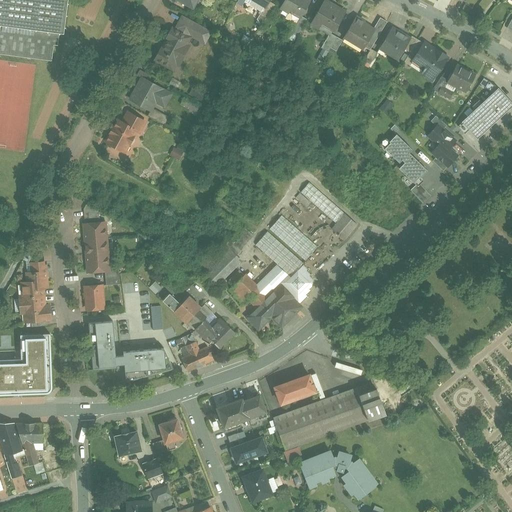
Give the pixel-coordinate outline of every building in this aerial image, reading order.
[(68,0),(0,0),(0,54),(52,61),(54,45),(58,46),(60,33),(64,34),(68,0)] [(311,0),(310,0),(285,0),(281,8),(289,13),(291,10),(301,16),(302,16),(306,9),(305,8),(310,1),(311,0)] [(324,1),(311,24),(319,28),(322,22),(335,30),(346,12),(334,5),(334,6),(324,1)] [(275,5),(270,2),(269,3),(267,6),(265,4),(263,6),(262,8),(259,13),(267,18),(275,5)] [(211,32),(182,16),(175,29),(190,38),(194,32),(207,39),(211,32)] [(301,16),(291,33),(297,36),(307,19),(302,16),(301,16)] [(357,17),(344,37),(345,38),(347,36),(364,46),(363,49),(364,49),(365,47),(375,30),(374,29),(365,23),(366,22),(357,17)] [(375,30),(365,47),(371,50),(371,49),(388,21),(381,17),(374,29),(375,30)] [(175,29),(173,28),(156,60),(171,68),(174,62),(179,65),(189,46),(187,44),(190,38),(175,29)] [(410,39),(392,28),(380,48),(399,59),(405,49),(411,39),(410,39)] [(330,33),(322,48),(329,52),(331,48),(337,37),(330,33)] [(418,39),(412,36),(410,39),(411,39),(405,49),(410,53),(418,40),(418,39)] [(343,40),(337,37),(331,48),(337,51),(343,40)] [(410,53),(404,62),(410,66),(413,60),(424,45),(418,40),(410,53)] [(440,53),(425,44),(424,45),(413,60),(425,68),(422,73),(424,74),(433,79),(448,57),(441,51),(440,53)] [(371,50),(364,61),(370,64),(378,52),(371,49),(371,50)] [(476,75),(457,65),(449,80),(448,81),(449,82),(467,92),(476,75)] [(152,76),(140,70),(137,75),(142,78),(149,81),(152,76)] [(442,76),(433,89),(439,92),(442,86),(446,88),(449,82),(448,81),(449,80),(442,76)] [(149,81),(142,78),(130,99),(151,110),(158,98),(166,103),(171,94),(162,89),(163,89),(149,81)] [(472,141),(511,106),(511,102),(506,96),(494,89),(490,84),(480,79),(472,93),(479,101),(470,108),(469,110),(455,122),(472,141)] [(446,88),(442,86),(439,92),(450,99),(454,93),(446,88)] [(169,117),(155,109),(151,117),(165,125),(169,117)] [(145,121),(129,112),(123,122),(137,131),(140,132),(145,121)] [(447,126),(436,116),(431,121),(437,126),(438,125),(443,130),(447,126)] [(123,122),(119,120),(114,128),(113,127),(113,128),(111,132),(110,133),(111,134),(107,142),(124,151),(128,144),(130,145),(130,144),(133,143),(135,140),(135,137),(135,136),(134,136),(137,131),(123,122)] [(443,130),(438,125),(437,126),(429,136),(439,145),(433,152),(437,156),(448,166),(458,156),(449,148),(456,141),(443,130)] [(386,139),(378,147),(392,160),(394,158),(399,163),(402,160),(405,163),(399,169),(416,185),(418,183),(420,185),(424,181),(421,178),(428,171),(410,153),(413,150),(396,135),(389,142),(386,139)] [(448,166),(437,156),(433,161),(444,171),(448,166)] [(345,214),(310,183),(301,192),(337,224),(345,215),(345,214)] [(416,185),(410,191),(423,204),(431,196),(420,185),(418,183),(416,185)] [(260,224),(277,190),(267,186),(251,219),(260,224)] [(311,203),(300,194),(296,198),(307,208),(311,203)] [(99,211),(87,204),(84,209),(85,217),(100,216),(99,211)] [(318,247),(282,215),(270,229),(306,261),(318,247)] [(337,224),(332,230),(344,240),(357,225),(345,215),(337,224)] [(100,216),(85,217),(85,224),(100,223),(100,216)] [(85,224),(84,224),(86,240),(107,238),(106,222),(100,223),(85,224)] [(246,229),(235,243),(232,241),(228,246),(237,255),(254,235),(246,229)] [(304,263),(268,231),(256,245),(278,264),(292,277),(302,265),(304,263)] [(107,238),(86,240),(87,256),(109,254),(107,238)] [(223,241),(198,266),(212,280),(237,255),(228,246),(223,241)] [(40,253),(33,253),(28,263),(31,265),(33,265),(33,264),(41,263),(40,253)] [(109,254),(87,256),(88,272),(105,271),(110,270),(109,254)] [(41,263),(33,264),(33,265),(34,273),(28,274),(29,283),(37,283),(37,281),(47,280),(45,263),(41,263)] [(292,277),(278,264),(257,285),(268,297),(257,308),(247,317),(259,329),(266,322),(267,323),(268,322),(272,317),(277,322),(281,318),(284,321),(300,304),(308,296),(306,294),(314,286),(314,280),(310,276),(311,275),(302,265),(292,277)] [(119,269),(110,270),(105,271),(106,278),(120,277),(119,269)] [(245,275),(240,271),(229,282),(234,286),(230,290),(244,304),(249,300),(257,308),(268,297),(257,285),(246,274),(245,275)] [(120,277),(106,278),(107,285),(102,285),(102,286),(107,285),(121,284),(120,277)] [(29,283),(23,284),(24,298),(44,296),(43,288),(48,288),(47,280),(37,281),(37,283),(29,283)] [(154,281),(148,287),(153,293),(159,287),(154,281)] [(102,285),(86,287),(88,310),(104,308),(102,286),(102,285)] [(170,293),(163,301),(175,312),(182,304),(170,293)] [(24,298),(20,299),(21,313),(26,313),(36,312),(36,308),(45,307),(44,296),(24,298)] [(182,304),(175,312),(187,323),(199,311),(187,300),(182,304)] [(161,306),(152,307),(153,329),(163,328),(161,306)] [(45,307),(36,308),(36,312),(26,313),(26,322),(31,321),(46,320),(50,319),(49,307),(45,307)] [(199,311),(187,323),(195,330),(206,318),(199,311)] [(235,332),(222,319),(213,328),(208,323),(199,332),(206,339),(209,336),(217,343),(222,338),(226,342),(235,332)] [(113,321),(88,323),(93,370),(117,368),(117,365),(124,364),(126,382),(173,370),(164,348),(123,352),(123,355),(116,356),(113,321)] [(195,341),(192,333),(187,335),(191,344),(195,353),(200,350),(195,341)] [(21,359),(0,359),(0,395),(45,394),(48,394),(50,393),(51,391),(52,390),(52,387),(52,383),(50,334),(21,335),(21,359)] [(195,353),(191,344),(187,346),(191,355),(195,353)] [(200,350),(195,353),(202,365),(214,360),(208,347),(200,350)] [(191,355),(182,358),(188,371),(202,365),(195,353),(191,355)] [(310,375),(276,387),(281,403),(316,391),(310,375)] [(377,388),(277,425),(286,450),(386,414),(377,388)] [(260,395),(252,398),(258,415),(257,415),(259,419),(268,416),(260,395)] [(243,399),(218,408),(226,431),(243,425),(241,421),(257,415),(258,415),(252,398),(244,401),(243,399)] [(176,418),(170,419),(169,422),(160,424),(166,442),(167,442),(169,450),(176,448),(174,440),(183,437),(178,419),(176,418)] [(6,422),(3,423),(3,422),(0,423),(0,433),(5,454),(6,454),(9,466),(16,464),(13,453),(22,450),(15,422),(7,424),(6,422)] [(43,423),(17,423),(23,442),(34,442),(44,442),(44,425),(43,423)] [(130,431),(122,433),(123,435),(116,437),(121,455),(128,453),(129,455),(133,454),(133,452),(142,450),(137,432),(131,434),(130,431)] [(230,449),(235,462),(246,458),(265,451),(260,438),(230,449)] [(165,440),(153,443),(156,451),(157,454),(168,450),(165,440)] [(40,463),(34,442),(23,442),(30,466),(40,463)] [(299,447),(285,451),(289,461),(302,456),(299,447)] [(351,455),(340,452),(338,458),(336,457),(330,459),(332,466),(336,464),(340,465),(338,469),(343,471),(344,467),(348,468),(350,471),(356,467),(352,462),(349,461),(351,455)] [(328,456),(302,466),(310,487),(316,484),(316,482),(322,480),(323,482),(329,479),(327,474),(334,471),(332,466),(330,459),(328,456)] [(246,458),(235,462),(237,468),(248,464),(246,458)] [(159,462),(144,468),(149,479),(163,473),(159,462)] [(12,477),(22,474),(19,463),(16,464),(9,466),(12,477)] [(375,487),(359,465),(350,471),(346,475),(350,481),(346,484),(352,493),(357,490),(362,496),(375,487)] [(263,470),(244,477),(253,501),(272,493),(263,470)] [(168,486),(153,492),(157,502),(172,496),(168,486)] [(151,511),(151,503),(128,504),(128,511),(151,511)]
